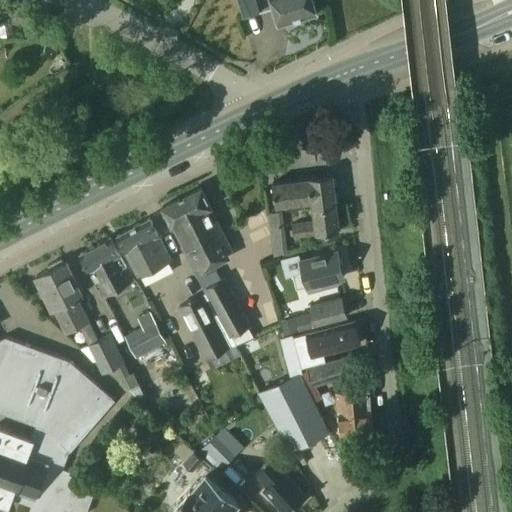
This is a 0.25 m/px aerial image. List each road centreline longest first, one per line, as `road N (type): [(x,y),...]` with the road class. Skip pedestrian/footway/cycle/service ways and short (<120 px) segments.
road 1 (residential): [(347,74),(391,462),(339,511)]
road 2 (secondary): [(0,240),(248,119)]
road 3 (residential): [(248,119),(196,62),(88,8)]
road 4 (secondary): [(347,74),(511,13)]
